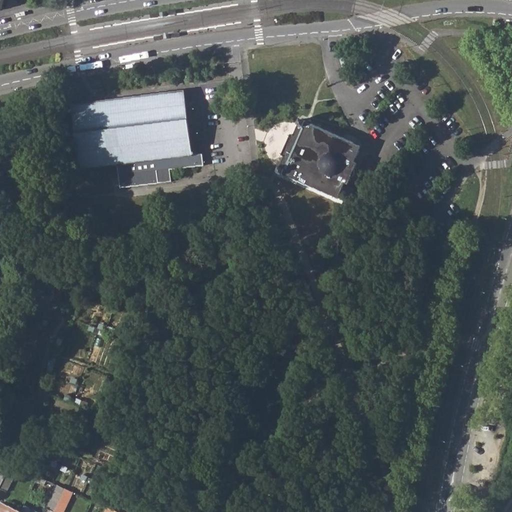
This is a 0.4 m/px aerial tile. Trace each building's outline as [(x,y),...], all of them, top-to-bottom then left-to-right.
[(176,15),(176,11),(164,13),(150,15),(151,19),(176,15)] [(154,37),(155,41),(166,39),(180,37),(179,33),(154,37)] [(183,95),(73,107),(80,167),(117,164),(120,189),(159,183),(157,175),(204,170),(203,158),(199,158),(199,155),(195,156),(195,159),(190,159),(188,142),(183,95)] [(298,124),(299,125),(294,135),(291,134),(289,140),(291,141),(287,151),(284,149),(282,155),(285,156),(280,167),(279,167),(278,170),(278,173),(338,199),(345,183),(348,185),(351,179),(354,176),(355,170),(357,163),(354,162),(361,146),(306,122),(306,121),(302,119),(299,121),(298,124)] [(0,469),(0,488),(12,465),(4,462),(0,469)] [(0,488),(7,492),(20,469),(12,465),(0,488)] [(48,509),(53,511),(55,511),(67,489),(59,486),(48,509)] [(55,511),(64,511),(74,493),(67,489),(55,511)] [(21,511),(2,502),(0,506),(0,511),(1,511),(21,511)]
